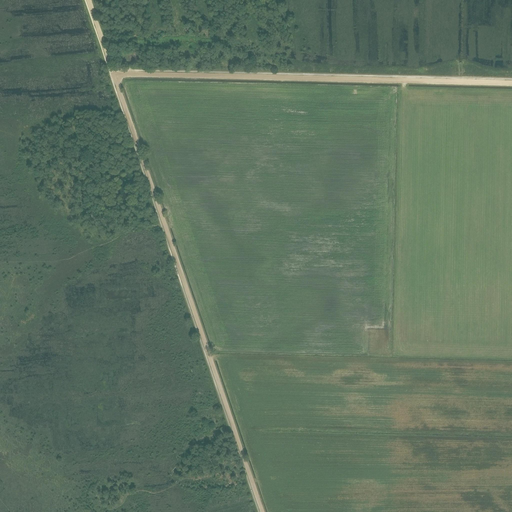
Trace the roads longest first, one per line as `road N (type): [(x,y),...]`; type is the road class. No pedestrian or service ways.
road 1 (track): [(114,74),(262,511)]
road 2 (track): [(114,74),(511,82)]
